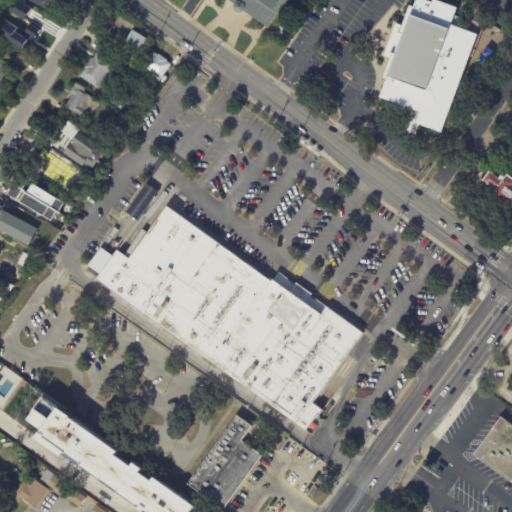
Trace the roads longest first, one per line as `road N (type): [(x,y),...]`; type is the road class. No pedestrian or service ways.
road 1 (secondary): [(511,272),(424,199),(307,123)]
road 2 (primary): [(511,284),(410,423)]
road 3 (residential): [(96,0),(0,142)]
road 4 (residential): [(511,75),(416,210)]
road 5 (secondary): [(235,73),(130,0)]
